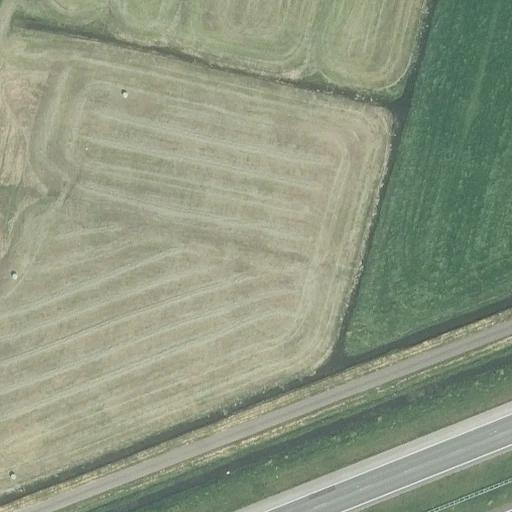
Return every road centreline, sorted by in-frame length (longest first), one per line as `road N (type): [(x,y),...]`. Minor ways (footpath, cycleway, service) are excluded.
road 1 (unclassified): [(28,511),(511,324)]
road 2 (motorway): [(511,430),(307,511)]
